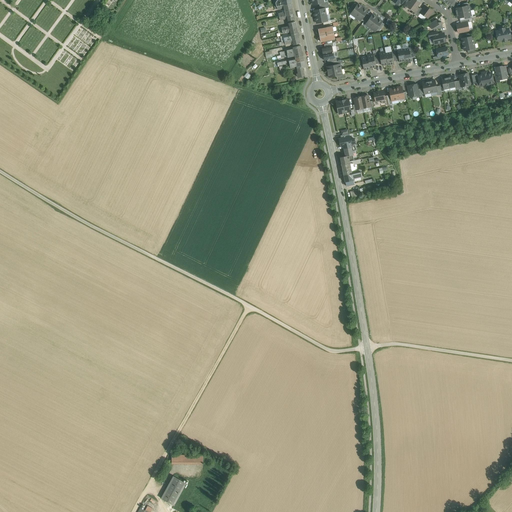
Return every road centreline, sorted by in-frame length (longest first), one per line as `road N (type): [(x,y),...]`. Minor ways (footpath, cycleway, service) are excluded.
road 1 (track): [(0,170),(328,349),(367,348)]
road 2 (tertiary): [(322,104),(367,348),(375,511)]
road 3 (track): [(251,305),(134,511)]
road 4 (track): [(511,360),(395,343),(367,348)]
road 5 (residential): [(331,91),(459,64)]
